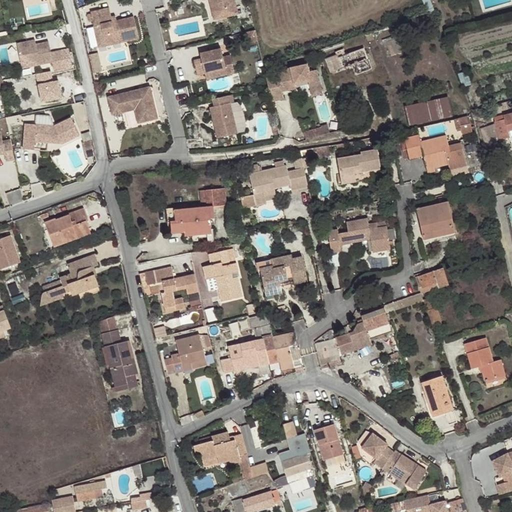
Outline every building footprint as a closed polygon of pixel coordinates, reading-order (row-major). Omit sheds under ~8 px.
[(217,11),(214,0),(207,0),(211,13),(217,11)] [(214,0),(217,11),(235,7),(233,0),(214,0)] [(109,7),(91,11),(94,26),(101,24),(106,45),(139,38),(134,16),(117,20),(112,21),(111,16),(109,7)] [(99,47),(106,45),(101,24),(94,26),(99,47)] [(257,42),(254,31),(244,33),(247,44),(257,42)] [(36,41),(18,45),(21,61),(22,65),(30,63),(36,62),(37,66),(53,63),(55,72),(66,69),(62,51),(52,53),(50,43),(37,46),(36,41)] [(201,60),(194,61),(197,76),(205,74),(205,73),(225,68),(223,57),(221,49),(200,54),(201,60)] [(329,73),(367,62),(363,51),(337,58),(336,55),(325,58),(329,73)] [(92,66),(102,64),(99,52),(90,54),(92,66)] [(230,56),(223,57),(225,68),(205,73),(205,74),(206,80),(234,74),(230,56)] [(92,66),(94,72),(103,70),(102,64),(92,66)] [(282,73),(265,77),(267,87),(271,102),(283,99),(281,93),(280,88),(284,87),(285,92),(295,89),(293,84),(307,81),(310,93),(321,90),(315,69),(308,71),(306,64),(281,70),(282,73)] [(159,124),(153,96),(140,99),(140,95),(109,102),(113,120),(123,118),(136,115),(139,129),(159,124)] [(233,103),(231,96),(211,100),(213,108),(209,108),(216,139),(236,134),(229,104),(233,103)] [(451,97),(407,103),(410,123),(454,117),(451,97)] [(508,131),(511,130),(511,113),(504,115),(505,119),(495,122),(500,139),(510,137),(508,131)] [(462,134),(475,130),(469,115),(457,119),(462,134)] [(57,126),(28,125),(26,150),(38,151),(38,143),(58,143),(63,140),(64,144),(82,136),(73,118),(57,126)] [(316,129),(303,132),(305,139),(317,136),(316,129)] [(10,162),(18,160),(13,140),(6,142),(3,133),(0,133),(0,156),(8,154),(10,162)] [(459,167),(467,165),(461,143),(449,146),(447,135),(421,141),(419,135),(405,139),(407,149),(410,159),(424,155),(427,169),(435,167),(449,164),(450,169),(459,167)] [(90,154),(98,152),(96,141),(87,143),(90,154)] [(356,174),(372,171),(381,169),(377,149),(361,152),(361,154),(338,158),(341,177),(356,175),(356,174)] [(292,191),(309,188),(304,168),(296,169),(288,171),(286,165),(261,171),(261,167),(259,168),(258,165),(248,167),(254,195),(257,205),(266,203),(266,201),(265,196),(276,194),(275,189),(274,186),(279,185),(280,188),(290,185),(292,191)] [(373,179),(372,171),(356,174),(356,175),(341,177),(342,184),(373,179)] [(11,203),(23,200),(21,189),(9,192),(11,203)] [(214,206),(227,204),(226,189),(201,191),(203,207),(174,210),(174,208),(166,209),(168,221),(170,221),(172,232),(184,231),(185,235),(207,233),(207,230),(212,229),(211,218),(215,218),(214,209),(214,206)] [(257,205),(254,195),(242,198),(244,208),(257,205)] [(455,231),(448,202),(417,209),(424,239),(455,231)] [(77,233),(89,228),(87,221),(88,220),(85,209),(70,214),(70,215),(57,220),(56,219),(45,223),(54,246),(78,237),(77,233)] [(389,241),(387,226),(378,227),(377,222),(369,224),(368,218),(346,222),(348,232),(339,234),(339,229),(328,231),(332,252),(342,251),(341,245),(352,243),(351,240),(370,237),(371,240),(373,252),(390,249),(391,247),(389,241)] [(91,233),(89,228),(77,233),(78,237),(91,233)] [(0,269),(20,262),(11,236),(0,239),(0,269)] [(227,250),(212,254),(214,264),(211,265),(203,267),(206,279),(211,278),(216,277),(219,276),(222,288),(219,288),(222,301),(243,296),(238,277),(233,278),(232,273),(239,271),(237,263),(230,264),(227,250)] [(91,268),(95,267),(99,265),(95,254),(68,264),(71,273),(60,277),(61,279),(64,286),(64,287),(69,285),(71,291),(73,295),(99,286),(96,276),(95,275),(93,275),(91,268)] [(283,261),(293,259),(292,255),(257,263),(258,269),(260,269),(272,266),(273,269),(284,266),(283,261)] [(302,257),(293,259),(283,261),(284,266),(273,269),(272,266),(260,269),(266,295),(279,293),(276,282),(280,281),(293,278),(294,283),(308,281),(302,257)] [(199,291),(195,274),(175,278),(171,266),(145,272),(148,285),(158,283),(162,282),(165,292),(161,293),(165,307),(175,305),(176,310),(185,308),(183,298),(174,300),(173,291),(186,288),(188,294),(199,291)] [(443,268),(416,277),(419,288),(432,284),(434,289),(449,284),(443,268)] [(64,286),(61,279),(43,286),(45,293),(48,292),(64,286)] [(419,288),(421,293),(434,289),(432,284),(419,288)] [(65,294),(71,291),(69,285),(64,287),(64,286),(48,292),(52,303),(64,298),(65,294)] [(48,292),(45,293),(43,294),(43,295),(41,306),(52,303),(48,292)] [(429,298),(423,300),(433,330),(443,326),(437,307),(433,309),(429,298)] [(258,313),(257,304),(248,306),(250,315),(258,313)] [(0,331),(3,331),(11,327),(3,306),(0,307),(0,331)] [(391,327),(385,308),(362,316),(364,323),(359,325),(354,333),(337,338),(342,354),(372,344),(369,335),(391,327)] [(269,319),(268,313),(248,318),(251,329),(254,328),(257,338),(273,334),(272,330),(269,319)] [(103,331),(122,327),(119,314),(100,319),(103,331)] [(122,343),(119,330),(103,334),(117,391),(138,386),(127,342),(122,343)] [(298,345),(296,337),(295,333),(273,337),(279,362),(282,370),(295,367),(290,347),(298,345)] [(171,355),(172,358),(175,370),(176,372),(193,368),(191,363),(206,359),(200,335),(176,341),(179,354),(171,355)] [(269,364),(279,362),(273,337),(264,339),(269,364)] [(472,369),(479,367),(482,366),(483,372),(486,380),(505,375),(501,360),(493,361),(486,338),(465,345),(472,369)] [(269,364),(264,339),(229,346),(231,357),(221,360),(225,374),(259,366),(269,364)] [(318,352),(318,354),(324,352),(325,358),(339,354),(336,344),(317,349),(318,352)] [(301,357),(298,345),(290,347),(295,367),(295,368),(303,366),(301,357)] [(322,368),(329,366),(341,363),(339,354),(325,358),(324,352),(318,354),(322,368)] [(175,370),(172,358),(165,359),(168,372),(175,370)] [(208,364),(206,359),(191,363),(193,368),(208,364)] [(261,374),(271,371),(269,364),(259,366),(261,374)] [(506,378),(505,375),(486,380),(487,384),(506,378)] [(454,410),(442,376),(422,382),(433,416),(454,410)] [(201,384),(205,401),(217,398),(213,381),(201,384)] [(259,421),(249,424),(256,450),(263,448),(266,446),(259,421)] [(288,439),(298,436),(293,422),(284,425),(286,434),(287,440),(288,439)] [(315,430),(320,446),(322,451),(327,468),(346,462),(335,425),(315,430)] [(247,454),(243,434),(235,436),(235,439),(232,441),(229,432),(212,437),(213,441),(202,444),(194,446),(196,455),(201,454),(203,461),(217,457),(219,463),(230,460),(231,463),(241,461),(240,456),(247,454)] [(383,441),(385,439),(378,432),(366,447),(380,458),(390,446),(383,441)] [(311,453),(305,434),(298,436),(288,439),(291,451),(280,454),(287,477),(289,483),(313,475),(311,470),(312,469),(308,454),(311,453)] [(386,469),(397,452),(390,446),(380,458),(377,462),(386,469)] [(429,473),(399,451),(386,469),(417,491),(429,473)] [(502,476),(511,472),(511,471),(511,452),(507,454),(492,461),(500,478),(502,476)] [(217,457),(203,461),(205,467),(219,463),(217,457)] [(254,477),(269,472),(266,463),(251,468),(254,477)] [(246,480),(254,477),(251,468),(243,470),(245,475),(246,480)] [(502,476),(504,480),(511,477),(511,476),(511,472),(502,476)] [(241,481),(240,477),(230,480),(232,485),(236,483),(241,481)] [(274,482),(277,488),(289,483),(287,477),(281,478),(279,479),(274,482)] [(497,486),(499,494),(511,490),(511,477),(504,480),(505,483),(497,486)] [(52,503),(53,511),(69,511),(75,511),(73,503),(102,497),(101,489),(106,488),(105,481),(75,487),(77,498),(52,503)] [(245,487),(243,481),(241,481),(236,483),(238,489),(245,487)] [(235,511),(249,511),(281,502),(277,490),(246,500),(244,500),(243,500),(241,499),(240,499),(232,501),(235,511)] [(429,494),(404,500),(406,511),(408,511),(450,511),(447,500),(432,504),(429,494)] [(146,499),(132,502),(132,509),(147,506),(146,499)] [(0,511),(53,511),(52,503),(0,511)]
